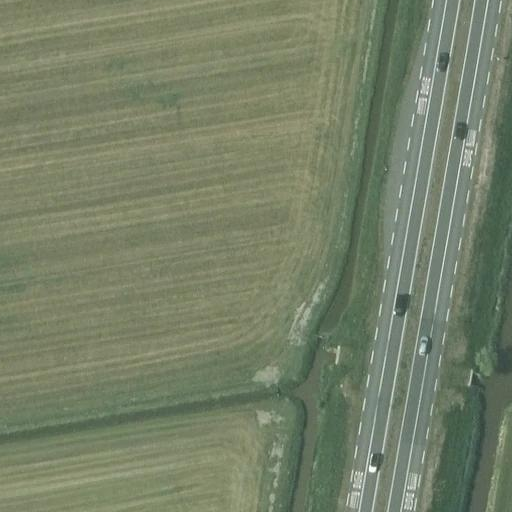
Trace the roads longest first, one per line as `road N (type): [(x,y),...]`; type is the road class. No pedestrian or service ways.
road 1 (primary): [(402,511),(489,0)]
road 2 (primary): [(447,0),(361,511)]
